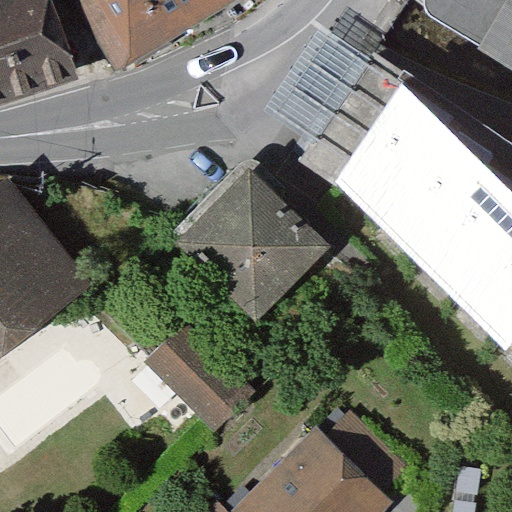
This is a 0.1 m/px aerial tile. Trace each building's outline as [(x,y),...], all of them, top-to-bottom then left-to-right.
[(0,0),(0,89),(61,60),(36,0),(0,0)] [(83,0),(127,68),(246,0),(83,0)] [(511,0),(510,0),(503,14),(511,19),(511,0)] [(511,175),(378,92),(314,188),(482,353),(490,343),(511,364),(511,175)] [(321,257),(248,181),(188,240),(262,314),(321,257)] [(0,349),(71,296),(78,291),(66,276),(0,197),(0,349)] [(301,300),(262,338),(287,360),(324,324),(301,300)] [(173,340),(143,370),(211,439),(241,407),(173,340)] [(351,411),(322,444),(375,486),(404,452),(351,411)] [(359,511),(377,490),(375,486),(322,444),(317,439),(257,511),(359,511)]
